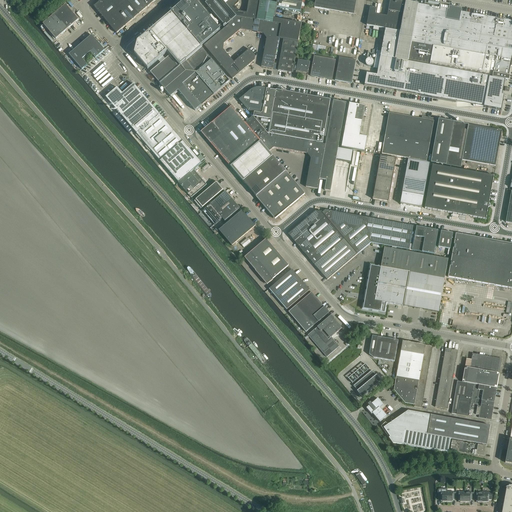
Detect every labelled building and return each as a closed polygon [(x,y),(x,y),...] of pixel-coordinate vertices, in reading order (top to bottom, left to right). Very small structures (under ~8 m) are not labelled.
[(105,0),(101,0),(99,2),(105,9),(110,5),(105,0)] [(129,0),(128,1),(139,15),(147,7),(142,1),(141,0),(129,0)] [(172,13),(201,47),(220,31),(217,27),(194,0),(186,0),(172,13)] [(209,0),(205,4),(222,24),(218,27),(217,27),(220,31),(228,24),(236,16),(231,10),(225,4),(221,0),(209,0)] [(236,0),(229,0),(225,4),(231,10),(235,7),(239,3),(236,0)] [(277,0),(276,7),(300,11),(302,4),(286,0),(285,0),(277,0)] [(314,0),(314,7),(354,14),(356,0),(314,0)] [(367,73),(365,85),(501,110),(504,96),(502,95),(505,80),(508,80),(511,57),(511,20),(471,13),(461,11),(462,9),(449,6),(449,9),(443,8),(440,8),(406,1),(398,0),(390,0),(389,10),(387,19),(375,17),(377,8),(370,7),(367,25),(373,26),(386,28),(377,75),(367,73)] [(105,9),(100,13),(105,20),(114,13),(120,7),(115,1),(110,5),(105,9)] [(126,2),(122,6),(134,19),(139,15),(128,1),(126,2)] [(249,1),(248,10),(258,12),(259,3),(249,1)] [(99,2),(94,6),(100,13),(105,9),(99,2)] [(66,4),(58,11),(71,26),(79,19),(66,4)] [(120,7),(114,13),(120,19),(125,26),(134,19),(122,6),(120,7)] [(235,7),(231,10),(236,16),(243,18),(244,18),(244,13),(240,12),(235,7)] [(244,13),(244,18),(248,19),(254,20),(256,20),(258,12),(248,10),(247,14),(244,13)] [(58,11),(51,17),(64,32),(71,26),(58,11)] [(114,13),(105,20),(111,27),(120,19),(114,13)] [(133,53),(133,54),(147,70),(167,53),(170,57),(178,67),(201,47),(172,13),(136,43),(133,53)] [(236,16),(228,24),(228,25),(236,33),(240,29),(243,18),(236,16)] [(47,20),(43,23),(56,39),(64,32),(51,17),(47,20)] [(120,19),(111,27),(117,34),(125,26),(120,19)] [(272,23),(263,33),(266,38),(279,33),(282,20),(274,19),(274,23),(272,23)] [(278,69),(278,70),(282,71),(289,72),(292,72),(298,41),(301,28),(301,24),(282,20),(279,33),(279,38),(283,39),(278,69)] [(260,21),(257,32),(263,33),(272,23),(260,21)] [(228,25),(220,32),(228,40),(236,33),(228,25)] [(220,32),(211,40),(224,44),(228,40),(220,32)] [(266,38),(265,44),(277,46),(279,38),(279,33),(266,38)] [(92,35),(86,39),(94,48),(94,49),(99,55),(105,50),(92,35)] [(86,39),(82,43),(90,52),(95,58),(99,55),(94,49),(94,48),(86,39)] [(211,40),(204,46),(210,53),(223,49),(224,44),(211,40)] [(82,43),(78,46),(86,56),(90,52),(82,43)] [(78,46),(74,50),(82,59),(86,56),(78,46)] [(338,46),(337,55),(356,58),(357,50),(338,46)] [(186,61),(183,63),(212,97),(214,96),(230,82),(202,48),(186,62),(186,61)] [(223,49),(210,53),(218,62),(227,54),(223,49)] [(249,49),(245,53),(253,62),(254,61),(255,56),(249,49)] [(74,50),(69,54),(82,69),(87,65),(82,59),(74,50)] [(245,53),(241,56),(249,66),(253,62),(245,53)] [(227,54),(218,62),(221,66),(230,58),(227,54)] [(263,55),(261,67),(273,69),(273,68),(275,57),(263,55)] [(241,56),(237,60),(245,69),(249,66),(241,56)] [(311,72),(311,76),(314,77),(332,80),(335,60),(314,56),(311,72)] [(170,57),(151,73),(159,83),(178,67),(170,57)] [(230,58),(221,66),(224,70),(225,71),(229,67),(233,63),(234,62),(230,58)] [(339,58),(335,80),(351,83),(355,60),(339,58)] [(234,62),(233,63),(241,73),(245,69),(237,60),(234,62)] [(298,60),(296,73),(307,76),(310,62),(298,60)] [(183,63),(159,84),(171,97),(178,91),(195,111),(199,108),(201,106),(212,97),(183,63)] [(233,63),(229,67),(237,76),(241,73),(233,63)] [(229,67),(225,71),(232,80),(237,76),(229,67)] [(117,88),(105,98),(136,134),(160,115),(133,84),(122,94),(117,88)] [(249,91),(239,100),(247,111),(248,111),(260,113),(262,112),(266,89),(266,88),(262,87),(261,87),(260,87),(259,87),(257,87),(255,88),(254,88),(253,88),(251,89),(249,91)] [(253,117),(245,124),(247,125),(260,142),(260,143),(269,135),(268,134),(322,144),(322,143),(330,101),(315,98),(287,93),(286,93),(286,92),(280,91),(277,91),(276,91),(271,90),(266,89),(262,112),(263,112),(262,113),(261,114),(254,113),(254,117),(257,117),(256,121),(253,117)] [(325,144),(325,145),(338,147),(344,112),(345,112),(346,103),(334,101),(332,110),(325,144)] [(350,103),(347,119),(355,120),(357,105),(352,104),(350,103)] [(357,105),(355,120),(362,121),(365,106),(357,105)] [(231,107),(212,123),(217,129),(219,131),(218,131),(222,135),(227,141),(232,146),(237,152),(242,158),(260,142),(247,125),(245,124),(231,107)] [(388,113),(381,154),(426,162),(432,129),(434,119),(424,117),(423,120),(399,115),(388,113)] [(160,115),(136,134),(153,153),(176,134),(160,115)] [(346,123),(346,126),(360,129),(361,126),(362,121),(355,120),(347,119),(346,123)] [(438,119),(430,163),(460,168),(461,160),(494,166),(500,135),(501,131),(487,128),(468,125),(463,124),(438,119)] [(212,123),(201,132),(206,138),(217,129),(212,123)] [(346,126),(344,133),(359,136),(360,129),(346,126)] [(217,129),(206,138),(211,144),(222,135),(218,131),(219,131),(217,129)] [(344,133),(342,148),(364,152),(367,137),(359,136),(344,133)] [(176,134),(153,153),(160,162),(162,164),(182,147),(184,146),(185,145),(183,142),(179,138),(176,134)] [(222,135),(211,144),(216,150),(227,141),(222,135)] [(269,135),(260,143),(269,152),(273,148),(275,137),(269,135)] [(281,138),(279,149),(290,151),(292,140),(281,138)] [(190,140),(188,142),(197,152),(200,150),(190,140)] [(227,141),(216,150),(221,155),(232,146),(227,141)] [(242,158),(231,167),(238,176),(243,182),(272,157),(269,152),(260,143),(260,142),(242,158)] [(303,142),(301,153),(307,154),(314,144),(303,142)] [(314,144),(307,154),(310,159),(323,156),(325,146),(314,144)] [(182,147),(162,164),(178,183),(193,170),(201,163),(200,162),(204,159),(200,155),(197,158),(195,156),(185,145),(184,146),(182,147)] [(330,192),(338,147),(325,145),(325,146),(323,156),(321,167),(320,172),(319,178),(319,180),(326,181),(324,191),(330,192)] [(232,146),(221,155),(226,161),(237,152),(232,146)] [(237,152),(226,161),(231,167),(242,158),(237,152)] [(310,159),(309,165),(321,167),(323,156),(310,159)] [(380,156),(379,163),(394,166),(396,159),(380,156)] [(272,157),(243,182),(256,197),(286,172),(285,171),(272,157)] [(407,161),(404,178),(426,182),(429,165),(407,161)] [(379,163),(377,169),(393,172),(394,166),(379,163)] [(431,164),(422,208),(459,215),(466,216),(484,220),(492,176),(431,164)] [(377,169),(376,177),(392,180),(393,172),(377,169)] [(193,170),(178,183),(191,198),(192,197),(195,201),(205,192),(202,188),(206,185),(193,170)] [(286,172),(256,197),(272,216),(279,216),(287,210),(290,207),(300,199),(303,196),(305,195),(305,194),(286,172)] [(376,177),(375,184),(390,187),(392,180),(376,177)] [(404,178),(401,193),(423,197),(426,182),(404,178)] [(195,201),(194,202),(201,209),(223,190),(224,190),(217,182),(205,192),(195,201)] [(375,184),(373,192),(389,195),(390,187),(375,184)] [(225,192),(211,205),(218,213),(233,200),(226,193),(226,192),(225,192)] [(372,198),(372,199),(373,199),(387,202),(388,202),(388,201),(389,195),(373,192),(372,198)] [(414,207),(416,195),(409,194),(407,205),(414,207)] [(423,197),(416,195),(414,207),(421,208),(423,197)] [(233,200),(218,213),(222,219),(225,222),(240,209),(233,200)] [(211,205),(203,211),(215,225),(222,219),(218,213),(211,205)] [(242,212),(219,231),(232,246),(255,227),(255,226),(242,211),(242,212)] [(289,235),(288,235),(295,244),(302,251),(304,254),(308,259),(312,264),(326,280),(346,264),(370,244),(371,243),(391,247),(390,248),(397,250),(397,248),(409,250),(413,227),(326,211),(325,211),(322,214),(321,212),(320,213),(319,212),(318,213),(317,212),(317,213),(316,212),(311,216),(308,219),(289,235)] [(416,228),(412,251),(423,253),(426,229),(416,228)] [(426,229),(423,253),(434,255),(438,231),(426,229)] [(441,232),(439,248),(451,250),(453,234),(441,232)] [(451,264),(448,277),(496,286),(511,288),(511,244),(456,234),(451,264)] [(248,235),(241,241),(245,245),(252,239),(248,235)] [(266,240),(245,259),(250,264),(267,284),(270,282),(270,283),(273,280),(272,279),(288,266),(287,264),(266,240)] [(371,267),(364,309),(385,313),(387,303),(390,303),(405,306),(409,307),(420,309),(424,310),(439,312),(448,264),(448,260),(397,251),(397,250),(390,248),(390,249),(384,248),(380,269),(371,267)] [(189,263),(182,269),(208,301),(215,295),(189,263)] [(292,271),(269,289),(287,310),(310,291),(302,282),(294,273),(292,271)] [(312,293),(289,312),(300,325),(308,319),(309,320),(324,307),(312,293)] [(308,319),(300,325),(306,332),(329,313),(324,307),(309,320),(308,319)] [(331,316),(308,335),(327,357),(339,346),(331,337),(342,328),(335,319),(334,320),(331,316)] [(247,333),(240,339),(264,369),(271,362),(247,333)] [(372,336),(369,355),(374,358),(377,337),(372,336)] [(377,337),(374,358),(376,359),(384,360),(388,339),(380,337),(377,337)] [(388,339),(384,360),(394,362),(398,342),(398,340),(388,339)] [(403,341),(401,352),(410,353),(412,343),(410,343),(407,342),(403,341)] [(401,352),(394,390),(399,396),(402,400),(405,403),(414,405),(415,401),(416,397),(416,394),(417,391),(418,388),(418,385),(419,382),(419,379),(420,376),(421,373),(421,370),(422,367),(422,364),(423,361),(423,358),(424,356),(414,354),(416,344),(412,343),(410,353),(401,352)] [(416,344),(414,354),(424,356),(424,355),(425,352),(425,349),(426,345),(417,344),(416,344)] [(467,359),(465,368),(499,374),(500,373),(501,365),(502,359),(492,357),(480,355),(473,354),(472,360),(467,359)] [(365,365),(348,379),(353,384),(370,369),(365,365)] [(465,368),(463,383),(497,388),(499,374),(465,368)] [(372,371),(354,386),(358,391),(357,391),(362,398),(382,381),(376,375),(376,376),(375,375),(372,371)] [(457,382),(456,391),(495,398),(497,388),(463,383),(457,382)] [(452,414),(457,415),(459,402),(494,408),(495,398),(456,391),(452,414)] [(369,406),(367,408),(372,415),(373,413),(380,422),(387,416),(380,408),(383,405),(378,399),(372,404),(371,403),(369,405),(369,406)] [(459,402),(457,415),(491,421),(492,415),(494,408),(459,402)] [(386,423),(381,427),(393,444),(448,454),(451,439),(487,445),(490,426),(408,412),(388,426),(386,423)] [(321,424),(314,429),(336,454),(342,449),(321,424)] [(452,441),(451,450),(455,451),(485,457),(487,447),(452,441)] [(358,472),(355,475),(363,486),(366,484),(358,472)] [(438,494),(438,501),(441,501),(441,503),(442,503),(447,503),(447,492),(447,490),(440,490),(439,490),(438,491),(438,494)] [(447,492),(447,503),(452,503),(453,503),(453,500),(456,500),(456,493),(453,493),(453,492),(447,492)] [(456,493),(456,500),(459,500),(459,503),(460,503),(465,503),(465,492),(459,492),(459,493),(456,493)] [(465,492),(465,503),(470,503),(471,503),(471,501),(474,501),(474,493),(472,493),(465,492)] [(474,493),(474,501),(477,501),(477,503),(478,503),(483,504),(483,493),(477,493),(474,493)] [(483,493),(483,504),(488,504),(488,503),(489,503),(489,501),(492,501),(493,494),(489,494),(489,493),(483,493)] [(376,511),(371,497),(366,499),(370,511),(376,511)]
